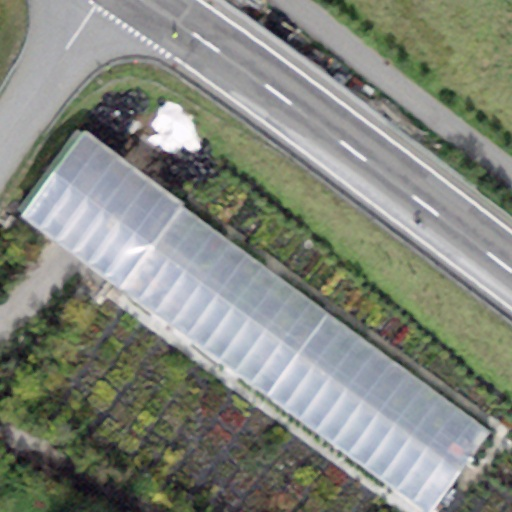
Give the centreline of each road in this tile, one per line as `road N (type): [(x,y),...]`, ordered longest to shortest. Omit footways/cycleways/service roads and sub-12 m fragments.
road 1 (secondary): [(140,0),(511,272)]
road 2 (track): [(511,180),(291,0)]
road 3 (unclassified): [(0,142),(98,0)]
